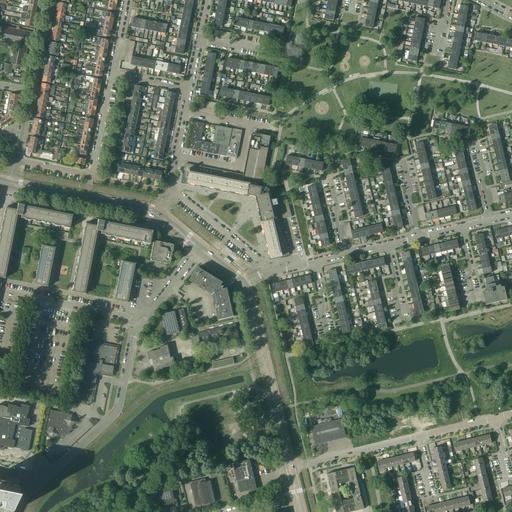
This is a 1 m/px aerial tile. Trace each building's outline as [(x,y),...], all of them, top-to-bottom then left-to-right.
[(115,10),(116,6),(102,3),(102,5),(105,6),(104,8),(103,10),(111,11),(112,10),(115,10)] [(469,7),(460,5),(459,14),(463,15),(463,12),(467,13),(468,10),(469,11),(469,7)] [(463,15),(459,14),(457,20),(465,21),(466,22),(467,18),(466,18),(467,13),(463,12),(463,15)] [(266,24),(264,32),(271,33),(272,25),(273,22),(267,21),(266,24)] [(23,67),(28,44),(27,44),(26,43),(26,44),(24,43),(25,39),(26,39),(27,39),(27,38),(28,38),(28,37),(27,36),(26,36),(25,35),(25,33),(24,33),(24,32),(19,31),(19,29),(19,28),(18,28),(17,28),(16,28),(16,29),(16,30),(0,26),(0,38),(18,42),(15,54),(13,54),(11,64),(23,67)] [(456,26),(455,31),(463,33),(467,34),(468,28),(464,27),(456,26)] [(185,39),(177,38),(176,38),(176,42),(175,47),(180,48),(181,45),(184,46),(185,39)] [(60,47),(61,44),(50,42),(50,43),(49,43),(49,45),(49,48),(63,51),(64,48),(60,47)] [(180,48),(175,47),(175,49),(174,49),(173,53),(182,55),(184,46),(181,45),(180,48)] [(148,68),(150,60),(150,57),(144,56),(144,59),(142,67),(148,68)] [(3,72),(11,74),(12,65),(5,64),(3,72)] [(21,83),(22,76),(11,74),(10,77),(12,77),(12,81),(17,82),(17,83),(19,83),(20,82),(21,83)] [(133,92),(132,98),(140,99),(143,100),(144,97),(144,94),(142,93),(133,92)] [(15,112),(6,110),(6,114),(14,118),(15,112)] [(14,118),(6,114),(2,116),(7,123),(9,122),(9,121),(14,118)] [(440,122),(439,130),(444,131),(446,123),(447,120),(441,119),(440,122)] [(440,122),(434,120),(432,120),(431,127),(433,127),(432,129),(439,130),(440,122)] [(204,123),(194,121),(189,149),(217,154),(218,145),(213,143),(201,141),(204,123)] [(497,124),(488,126),(490,135),(495,134),(494,131),(498,130),(497,128),(498,128),(497,124)] [(232,129),(216,126),(213,143),(218,145),(228,146),(232,129)] [(232,129),(228,146),(226,156),(236,158),(242,131),(232,129)] [(495,134),(490,135),(492,141),(500,139),(501,139),(500,135),(499,135),(498,130),(494,131),(495,134)] [(243,175),(236,174),(186,164),(182,182),(256,197),(265,234),(266,234),(266,236),(267,239),(266,239),(268,249),(269,249),(270,251),(269,251),(270,256),(271,256),(272,258),(271,259),(280,257),(289,254),(284,232),(281,219),(282,219),(292,217),(286,193),(276,195),(270,197),(269,193),(261,194),(263,187),(260,187),(261,185),(261,184),(261,183),(263,173),(271,136),(255,133),(255,135),(251,134),(243,175)] [(424,142),(415,144),(417,153),(421,152),(420,148),(424,147),(424,146),(425,145),(424,142)] [(228,146),(218,145),(217,154),(226,156),(228,146)] [(421,152),(417,153),(419,158),(427,157),(427,156),(426,152),(426,153),(424,147),(420,148),(421,152)] [(462,150),(454,152),(456,158),(464,156),(462,150)] [(85,159),(76,158),(77,156),(74,155),(73,157),(75,157),(74,159),(76,160),(75,163),(84,165),(84,164),(84,165),(85,162),(84,162),(85,159)] [(350,159),(342,161),(344,170),(348,169),(347,166),(351,165),(350,163),(351,163),(350,159)] [(348,169),(344,170),(345,176),(353,174),(354,174),(353,170),(352,170),(351,165),(347,166),(348,169)] [(468,174),(460,175),(461,182),(469,180),(468,174)] [(508,174),(500,176),(502,183),(510,181),(508,174)] [(356,186),(348,188),(349,194),(357,192),(356,186)] [(434,186),(426,188),(427,194),(435,192),(434,186)] [(498,196),(499,199),(499,202),(500,204),(506,202),(504,194),(498,196)] [(475,203),(467,205),(468,211),(477,210),(475,203)] [(0,277),(5,278),(3,278),(5,270),(6,263),(7,263),(8,259),(9,253),(10,249),(11,244),(12,240),(13,233),(14,230),(15,224),(16,220),(17,215),(21,215),(21,218),(21,217),(31,219),(41,221),(50,223),(60,225),(69,227),(69,228),(72,215),(71,215),(71,216),(62,214),(52,213),(43,211),(33,209),(23,207),(24,205),(18,204),(16,204),(14,209),(10,208),(6,208),(5,212),(4,218),(3,221),(2,227),(1,231),(0,236),(0,277)] [(455,206),(449,208),(450,216),(457,214),(455,206)] [(362,210),(354,212),(355,218),(363,216),(362,210)] [(431,212),(425,214),(425,217),(426,220),(426,222),(433,220),(431,212)] [(315,217),(312,217),(313,223),(316,223),(324,221),(323,215),(315,217)] [(71,291),(74,292),(85,294),(83,293),(85,287),(86,278),(87,279),(88,274),(89,269),(90,265),(91,260),(92,255),(93,250),(94,245),(95,240),(96,236),(97,231),(101,231),(101,234),(101,233),(111,235),(120,237),(130,239),(140,241),(149,243),(149,244),(151,238),(152,231),(151,232),(142,230),(132,229),(122,227),(113,225),(103,223),(104,221),(98,220),(96,219),(94,225),(93,225),(90,224),(86,224),(85,228),(84,233),(83,237),(82,243),(81,247),(80,253),(79,257),(78,263),(77,266),(76,272),(75,276),(76,276),(74,284),(73,291),(71,291)] [(324,221),(316,223),(317,229),(325,227),(324,221)] [(381,224),(375,225),(377,233),(383,232),(381,224)] [(325,227),(317,229),(314,229),(316,235),(319,235),(327,233),(325,227)] [(506,228),(500,230),(502,238),(508,236),(506,228)] [(483,234),(474,236),(476,245),(480,244),(479,241),(484,240),(483,238),(484,238),(483,234)] [(328,239),(320,241),(322,247),(330,245),(328,239)] [(163,243),(161,240),(159,242),(155,241),(153,242),(150,259),(151,261),(168,264),(170,263),(170,259),(173,257),(171,255),(173,246),(172,244),(163,243)] [(457,240),(451,241),(453,249),(459,248),(458,244),(457,240)] [(480,244),(476,245),(478,251),(486,249),(487,249),(486,245),(485,245),(484,240),(479,241),(480,244)] [(439,244),(433,246),(435,254),(441,252),(439,244)] [(34,284),(48,287),(48,286),(48,282),(49,277),(50,273),(51,268),(52,263),(53,258),(53,257),(52,257),(54,248),(55,248),(42,245),(41,251),(40,255),(39,260),(39,263),(37,270),(37,271),(36,274),(35,280),(34,284)] [(427,247),(421,249),(423,257),(429,255),(427,247)] [(410,251),(401,253),(403,262),(407,261),(406,259),(410,258),(410,255),(411,255),(410,251)] [(383,258),(377,259),(379,267),(385,266),(383,258)] [(407,261),(403,262),(405,268),(413,266),(412,262),(410,258),(406,259),(407,261)] [(114,300),(128,303),(128,302),(128,298),(132,279),(130,279),(132,273),(132,269),(133,264),(135,264),(122,261),(123,262),(122,267),(121,271),(120,277),(119,276),(118,281),(117,286),(117,287),(116,290),(115,296),(114,300)] [(354,265),(347,266),(349,274),(355,273),(354,265)] [(490,266),(482,268),(484,274),(492,273),(490,266)] [(195,272),(190,281),(199,286),(199,287),(201,288),(203,290),(205,291),(206,290),(212,294),(212,295),(214,302),(213,303),(214,305),(215,308),(215,310),(216,310),(219,320),(229,318),(234,317),(231,304),(230,300),(227,288),(226,288),(225,289),(224,289),(223,287),(224,287),(224,286),(223,286),(223,287),(221,286),(222,284),(223,283),(223,282),(212,276),(209,274),(198,267),(195,272)] [(336,269),(328,271),(330,280),(333,279),(333,276),(337,275),(336,273),(337,273),(336,269)] [(456,273),(439,277),(441,282),(444,281),(452,279),(451,275),(453,275),(453,276),(456,275),(456,273)] [(310,275),(304,277),(306,285),(312,283),(310,275)] [(333,279),(330,280),(331,286),(339,284),(340,284),(339,280),(338,280),(337,275),(333,276),(333,279)] [(498,275),(485,279),(487,290),(483,292),(486,305),(507,300),(504,286),(501,287),(498,275)] [(304,277),(298,278),(300,286),(306,285),(304,277)] [(292,280),(286,281),(288,289),(294,288),(292,280)] [(458,283),(445,286),(446,291),(455,289),(454,285),(455,285),(455,286),(458,285),(458,283)] [(460,293),(447,296),(448,301),(457,299),(456,295),(458,295),(458,296),(461,295),(460,293)] [(380,298),(372,300),(373,306),(381,305),(380,298)] [(343,302),(335,303),(337,310),(345,308),(343,302)] [(463,303),(450,306),(451,311),(460,309),(459,305),(460,305),(460,306),(463,305),(463,303)] [(423,308),(414,310),(416,316),(424,314),(423,308)] [(189,330),(184,309),(162,314),(167,336),(189,330)] [(201,347),(201,349),(239,340),(236,324),(197,333),(198,335),(191,337),(193,349),(201,347)] [(349,325),(341,327),(343,334),(351,332),(349,325)] [(312,340),(304,342),(306,348),(314,346),(312,340)] [(117,348),(89,342),(78,399),(91,402),(96,377),(98,378),(102,375),(105,376),(106,374),(111,375),(117,348)] [(161,349),(148,352),(150,360),(152,359),(155,372),(163,370),(162,368),(175,365),(173,357),(171,358),(168,345),(160,347),(161,349)] [(190,349),(173,353),(176,364),(196,360),(195,354),(192,354),(190,349)] [(234,364),(233,358),(211,363),(213,369),(234,364)] [(24,429),(25,427),(28,427),(29,419),(26,418),(27,414),(28,414),(29,406),(21,404),(20,408),(16,407),(16,406),(8,404),(7,408),(6,407),(6,406),(0,405),(0,447),(0,445),(5,446),(5,447),(13,448),(20,449),(20,450),(28,451),(32,430),(24,429)] [(70,415),(69,414),(50,410),(46,429),(47,430),(46,432),(51,439),(56,436),(57,437),(60,438),(71,430),(72,427),(72,426),(77,422),(71,414),(70,415)] [(333,440),(346,437),(342,419),(311,426),(314,439),(313,439),(315,445),(333,441),(333,440)] [(456,451),(462,450),(460,442),(454,443),(456,451)] [(441,446),(433,448),(434,455),(442,453),(441,446)] [(413,453),(407,454),(409,463),(415,461),(413,453)] [(395,457),(389,459),(391,467),(397,465),(395,457)] [(231,471),(233,477),(238,476),(239,480),(238,480),(240,492),(248,490),(252,493),(260,489),(259,487),(255,488),(252,476),(251,477),(250,472),(255,471),(256,468),(251,470),(250,468),(251,467),(249,460),(233,464),(235,470),(231,471)] [(379,470),(385,468),(383,460),(377,462),(379,470)] [(445,464),(437,466),(438,472),(447,470),(445,464)] [(483,464),(475,466),(476,472),(485,470),(483,464)] [(349,511),(353,511),(353,509),(356,508),(356,510),(364,509),(354,467),(346,469),(347,471),(344,472),(344,470),(327,474),(335,511),(349,511)] [(0,511),(11,511),(18,498),(16,498),(19,493),(17,492),(18,485),(20,478),(5,475),(5,476),(0,474),(0,511)] [(448,476),(440,478),(441,484),(450,482),(448,476)] [(190,482),(196,506),(195,507),(196,507),(216,502),(215,502),(210,481),(206,482),(205,478),(190,482)] [(450,482),(441,484),(443,490),(451,488),(450,482)] [(151,504),(153,511),(178,506),(176,498),(174,499),(171,486),(171,487),(151,492),(150,492),(153,504),(151,504)] [(505,497),(511,495),(509,487),(503,488),(505,497)] [(490,494),(482,495),(484,502),(492,500),(490,494)] [(468,497),(462,498),(464,506),(470,505),(468,497)] [(456,499),(450,501),(452,509),(458,508),(456,499)] [(444,502),(438,504),(440,511),(446,511),(444,502)]
